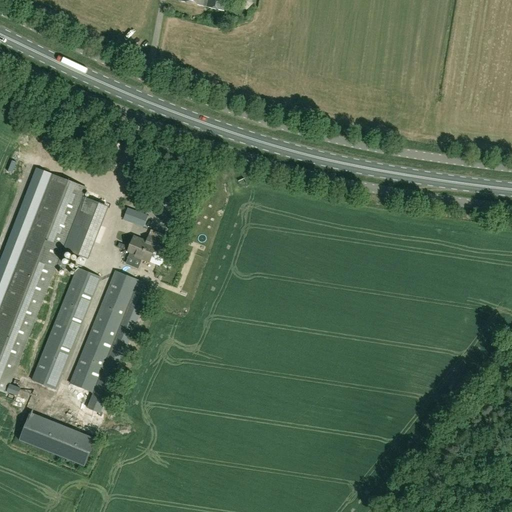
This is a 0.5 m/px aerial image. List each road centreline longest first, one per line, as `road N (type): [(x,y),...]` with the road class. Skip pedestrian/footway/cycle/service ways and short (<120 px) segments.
road 1 (primary): [(511,190),(382,170),(228,132),(0,34)]
road 2 (unclassified): [(511,170),(331,141),(263,121),(0,14)]
road 3 (unclassified): [(511,210),(393,193),(229,154),(0,56)]
